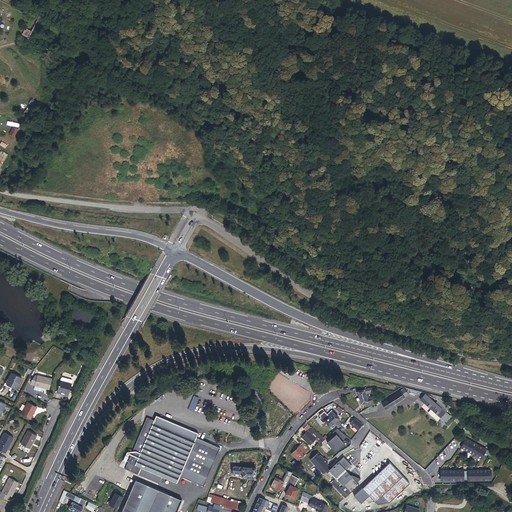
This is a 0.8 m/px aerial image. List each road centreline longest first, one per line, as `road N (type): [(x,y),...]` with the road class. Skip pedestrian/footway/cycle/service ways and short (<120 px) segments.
road 1 (trunk): [(511,387),(166,298),(0,225)]
road 2 (trunk): [(0,239),(152,306),(462,389)]
road 3 (trunk): [(48,494),(126,386),(196,352),(259,349),(462,389)]
road 4 (trunk): [(511,384),(321,325),(174,251)]
road 5 (unclassified): [(194,213),(362,319),(479,358),(511,356)]
road 6 (secondary): [(174,251),(48,494)]
road 7 (unclassified): [(0,191),(194,213)]
road 8 (trunk): [(174,251),(0,211)]
road 9 (unclassified): [(247,511),(287,435),(332,396)]
road 10 (unclassified): [(332,396),(425,473),(432,489)]
